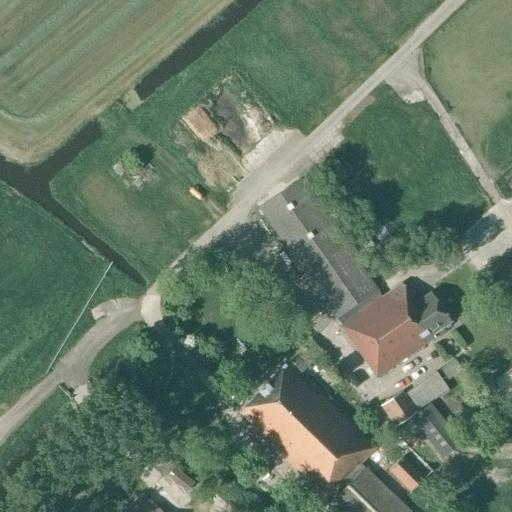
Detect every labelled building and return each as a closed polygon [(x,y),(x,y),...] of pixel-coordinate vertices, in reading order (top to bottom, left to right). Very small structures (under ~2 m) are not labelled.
[(387,108),(382,107),(378,108),(373,109),(368,112),(364,115),(360,119),(357,122),(355,126),(353,131),(352,136),(351,141),(351,147),(353,152),(355,158),(358,162),(362,167),(367,171),(372,174),(378,176),(384,177),(391,176),(396,175),(402,172),(407,169),(411,165),(415,160),(417,155),(419,150),(420,144),(419,138),(419,133),(417,128),(415,125),(412,120),(406,115),(401,112),(396,110),(391,108),(387,108)] [(340,326),(382,298),(299,180),(258,208),(340,326)] [(402,284),(389,292),(425,344),(434,338),(432,335),(450,323),(430,293),(415,303),(402,284)] [(389,292),(382,298),(340,326),(376,378),(425,344),(389,292)] [(462,370),(454,359),(440,369),(447,380),(462,370)] [(252,428),(269,445),(316,396),(285,365),(239,412),(254,427),(252,428)] [(435,372),(406,393),(417,408),(446,387),(435,372)] [(402,391),(380,406),(395,427),(400,424),(409,437),(419,430),(442,458),(460,442),(430,404),(418,414),(402,391)] [(371,452),(375,449),(319,393),(316,396),(269,445),(325,499),(360,464),(367,457),(371,462),(376,457),(371,452)] [(471,407),(452,422),(462,434),(482,419),(471,407)] [(399,438),(379,457),(391,468),(388,470),(410,493),(432,471),(422,461),(414,469),(403,457),(411,450),(399,438)] [(254,458),(245,466),(259,481),(268,472),(254,458)] [(409,511),(360,464),(325,499),(329,504),(338,511),(409,511)] [(193,483),(174,468),(166,478),(186,493),(193,483)] [(160,511),(144,494),(124,511),(160,511)]
